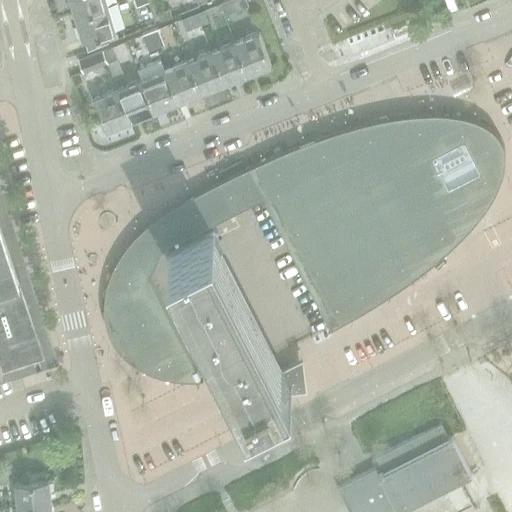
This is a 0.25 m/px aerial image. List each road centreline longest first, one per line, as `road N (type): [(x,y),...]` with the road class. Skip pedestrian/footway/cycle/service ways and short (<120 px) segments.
road 1 (residential): [(52,194),(327,91)]
road 2 (residential): [(121,511),(343,397)]
road 3 (residential): [(343,397),(240,226)]
road 4 (residential): [(327,91),(511,15)]
road 5 (residential): [(87,382),(52,194)]
road 6 (residential): [(343,397),(511,308)]
road 7 (residential): [(117,511),(87,382)]
